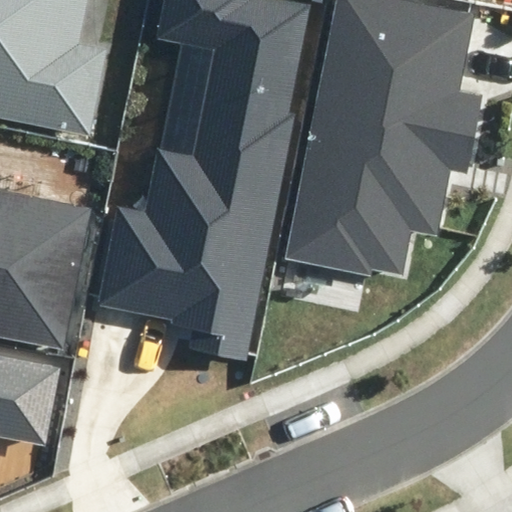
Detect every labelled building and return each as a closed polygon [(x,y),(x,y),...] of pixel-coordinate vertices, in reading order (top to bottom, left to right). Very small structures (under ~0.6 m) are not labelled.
[(0,0),(0,118),(88,136),(105,50),(79,44),(87,0),(0,0)] [(165,0),(158,37),(182,42),(161,148),(157,147),(145,210),(117,205),(97,305),(169,319),(168,325),(193,330),(189,348),(245,359),(295,115),(289,113),(311,5),(286,0),(165,0)] [(474,14),(402,0),(336,0),(284,259),(370,276),(372,268),(403,274),(412,231),(437,236),(450,169),(466,172),(482,96),(458,91),(474,14)] [(0,338),(63,351),(92,208),(0,190),(0,338)] [(60,367),(0,355),(0,437),(46,446),(60,367)]
